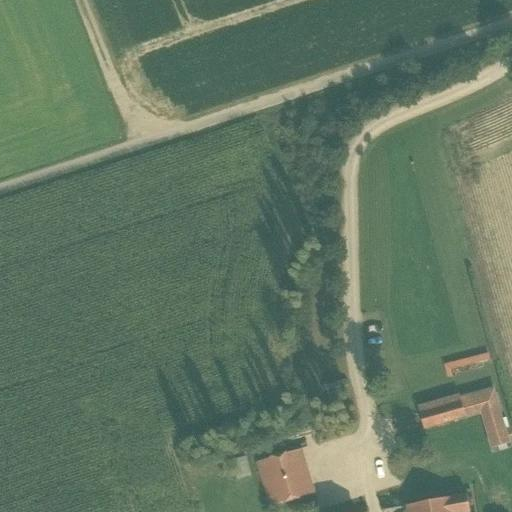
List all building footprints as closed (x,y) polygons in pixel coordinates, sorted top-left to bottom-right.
[(491,387),(460,396),(461,402),(466,417),(486,412),(498,408),(491,387)] [(461,402),(420,414),(424,430),(466,417),(461,402)] [(508,443),(498,408),(486,412),(496,446),(498,446),(506,444),(508,443)] [(303,453),(257,465),(267,507),(314,495),(303,453)] [(251,476),(246,458),(232,461),(237,480),(251,476)] [(469,511),(467,495),(407,506),(408,511),(469,511)]
